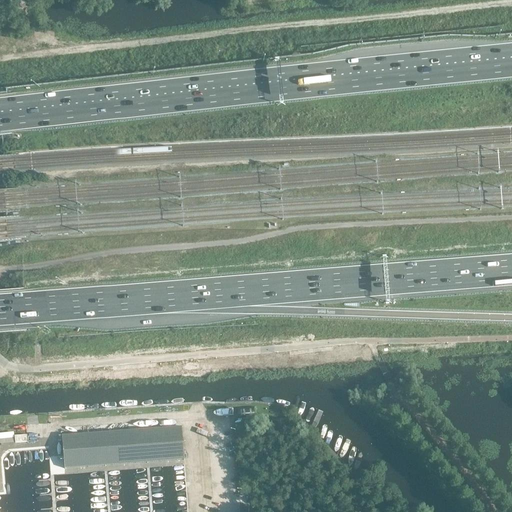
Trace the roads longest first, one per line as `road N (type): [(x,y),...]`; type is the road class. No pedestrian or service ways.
road 1 (motorway): [(511,18),(0,75)]
road 2 (motorway): [(511,61),(0,116)]
road 3 (motorway): [(0,358),(511,311)]
road 4 (motorway): [(0,311),(511,269)]
road 5 (motorway): [(0,284),(511,248)]
